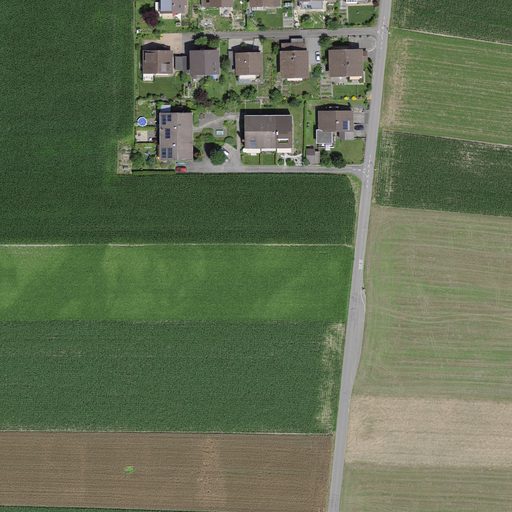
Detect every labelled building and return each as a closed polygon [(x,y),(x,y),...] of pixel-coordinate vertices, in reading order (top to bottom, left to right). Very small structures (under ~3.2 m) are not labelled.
[(187,0),(160,0),(161,16),(188,16),(187,0)] [(235,0),(210,0),(211,10),(236,9),(235,0)] [(280,0),(251,0),(252,9),(281,7),(280,0)] [(366,51),(331,52),(332,78),(366,78),(366,51)] [(171,52),(144,52),(144,74),(171,74),(171,52)] [(222,53),(191,53),(191,75),(222,75),(222,53)] [(264,54),(237,55),(237,77),(265,75),(264,54)] [(309,54),(282,55),(283,81),(310,79),(309,54)] [(163,113),(163,128),(192,128),(192,113),(163,113)] [(354,113),(319,114),(319,145),(334,145),(334,134),(354,133),(354,113)] [(245,146),(261,146),(261,115),(245,115),(245,146)] [(276,115),(261,115),(261,146),(276,146),(276,115)] [(292,115),(276,115),(276,146),(292,146),(292,115)] [(192,143),(192,128),(163,128),(163,144),(192,143)] [(192,160),(192,143),(163,144),(163,160),(192,160)]
